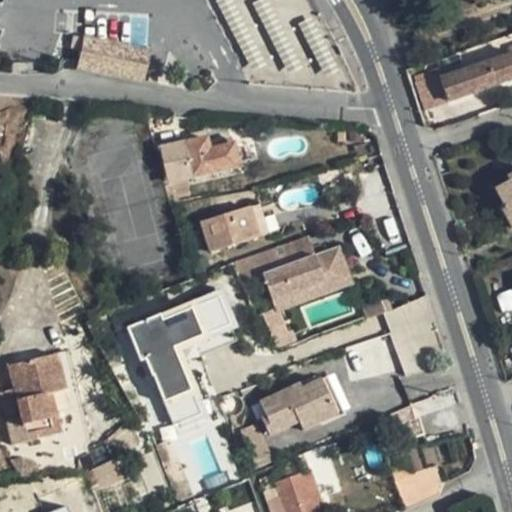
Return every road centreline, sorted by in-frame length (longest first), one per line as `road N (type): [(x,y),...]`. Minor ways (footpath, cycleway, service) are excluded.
road 1 (residential): [(0,81),(392,106)]
road 2 (tertiary): [(404,140),(490,402)]
road 3 (unknown): [(319,436),(474,352)]
